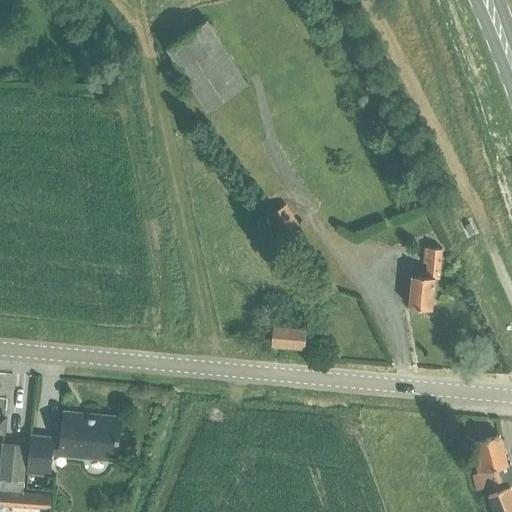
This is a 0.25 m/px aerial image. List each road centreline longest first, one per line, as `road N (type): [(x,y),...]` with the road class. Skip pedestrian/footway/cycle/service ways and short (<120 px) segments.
road 1 (residential): [(511,394),(0,350)]
road 2 (unclassified): [(511,130),(463,0)]
